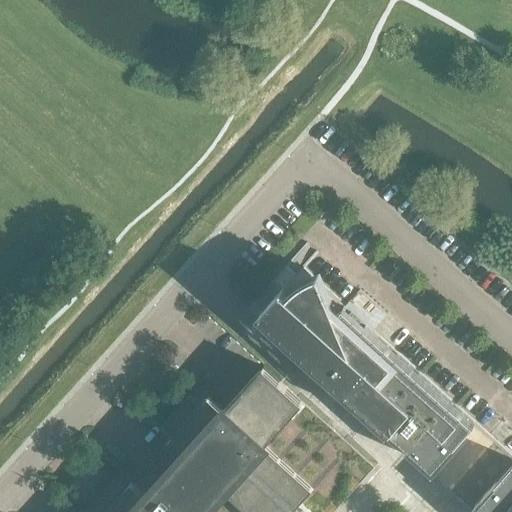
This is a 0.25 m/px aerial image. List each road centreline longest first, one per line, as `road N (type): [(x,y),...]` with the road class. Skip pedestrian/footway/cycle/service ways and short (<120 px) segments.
road 1 (unclassified): [(191,287),(304,160),(511,344)]
road 2 (unclassified): [(445,511),(191,287)]
road 3 (unclassified): [(0,504),(191,287)]
